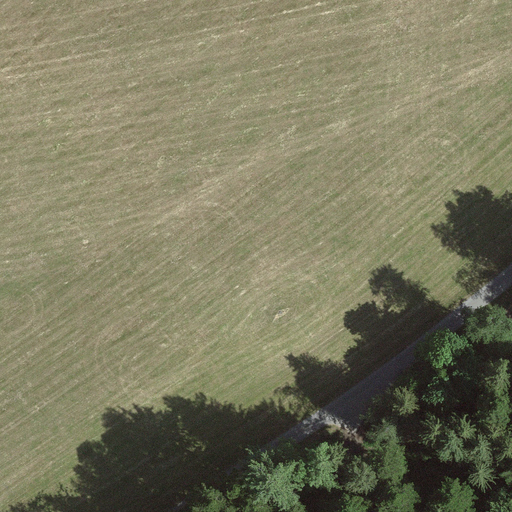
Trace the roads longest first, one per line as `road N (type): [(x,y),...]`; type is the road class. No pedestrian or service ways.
road 1 (unclassified): [(183,511),(511,278)]
road 2 (track): [(333,511),(397,360)]
